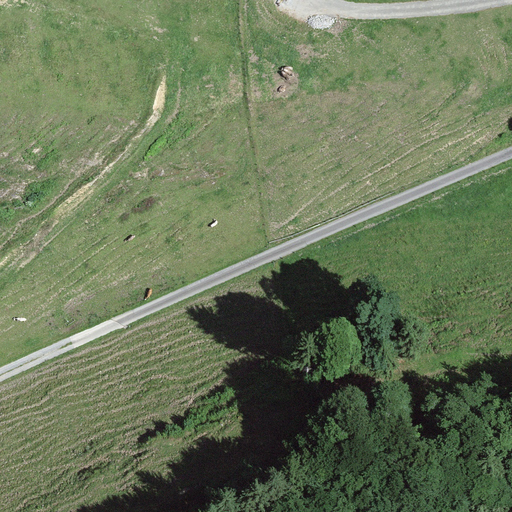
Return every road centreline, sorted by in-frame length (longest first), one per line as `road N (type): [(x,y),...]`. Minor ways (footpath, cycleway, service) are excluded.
road 1 (track): [(511,151),(0,378)]
road 2 (track): [(320,0),(367,13),(511,0)]
